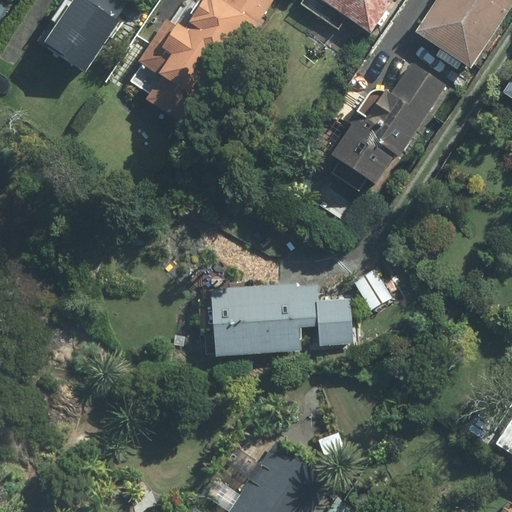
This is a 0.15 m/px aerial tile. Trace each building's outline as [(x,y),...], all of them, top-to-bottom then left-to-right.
[(0,0),(0,34),(24,0),(0,0)] [(77,0),(46,48),(88,75),(122,23),(117,20),(130,0),(77,0)] [(192,130),(273,0),(224,0),(224,1),(222,0),(206,0),(187,30),(180,25),(179,27),(168,20),(140,63),(163,79),(147,101),(192,130)] [(321,0),(372,35),(396,0),(321,0)] [(511,9),(511,0),(438,0),(417,33),(474,70),(511,9)] [(449,86),(413,63),(393,95),(387,92),(384,89),(381,89),(378,89),(377,89),(375,89),(373,90),(371,91),(369,92),(368,94),(349,123),(353,126),(333,158),(379,187),(398,157),(402,160),(449,86)] [(258,252),(212,230),(203,249),(249,271),(258,252)] [(393,298),(377,270),(355,284),(373,312),(393,298)] [(298,283),(212,290),(218,359),(303,352),(298,283)] [(352,300),(317,302),(320,347),(354,344),(352,300)] [(314,511),(335,481),(277,443),(231,511),(314,511)] [(359,511),(338,498),(329,511),(359,511)]
